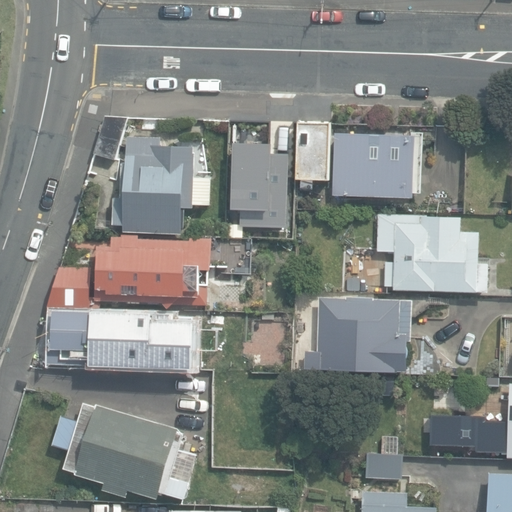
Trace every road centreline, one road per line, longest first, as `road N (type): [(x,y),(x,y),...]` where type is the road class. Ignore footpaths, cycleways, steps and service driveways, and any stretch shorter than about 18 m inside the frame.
road 1 (tertiary): [(56,42),(511,60)]
road 2 (residential): [(56,42),(34,156),(0,256)]
